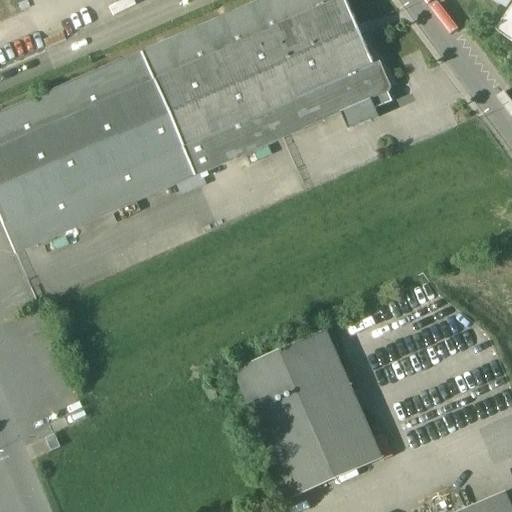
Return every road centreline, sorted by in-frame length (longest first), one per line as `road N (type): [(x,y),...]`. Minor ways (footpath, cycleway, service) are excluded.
road 1 (unknown): [(0,316),(313,171)]
road 2 (tertiary): [(414,0),(511,130)]
